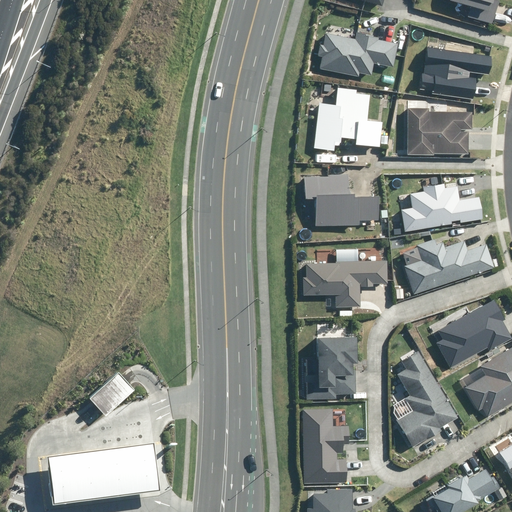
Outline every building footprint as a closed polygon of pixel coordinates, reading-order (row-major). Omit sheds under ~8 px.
[(353,0),(378,8),(380,0),(353,0)] [(445,0),(464,4),(462,15),(488,21),(492,1),(489,0),(445,0)] [(395,40),(357,33),(356,37),(325,31),(322,44),(318,43),(316,55),(321,56),(318,68),(356,75),(357,70),(370,73),(372,64),(390,67),(395,40)] [(487,56),(425,47),(419,91),(469,98),(473,72),(485,74),(487,56)] [(332,105),(314,103),(311,148),(316,148),(315,162),(331,163),(332,145),(338,145),(339,137),(350,138),(350,144),(377,145),(378,122),(363,121),(365,94),(353,93),(354,87),(333,86),(332,105)] [(469,112),(405,108),(403,153),(464,156),(465,133),(465,130),(468,130),(469,112)] [(346,174),(302,174),(302,198),(312,198),(312,226),(356,225),(356,221),(374,221),(374,195),(346,195),(346,174)] [(423,190),(405,193),(408,208),(399,209),(402,230),(477,218),(473,190),(453,193),(452,183),(422,188),(423,190)] [(397,250),(411,293),(488,268),(480,243),(461,249),(458,241),(436,248),(433,238),(397,250)] [(382,261),(304,263),(304,277),(299,277),(299,296),(329,295),(329,308),(357,307),(357,286),(369,286),(369,283),(383,282),(382,261)] [(489,299),(435,329),(441,338),(433,342),(447,368),(452,365),(454,368),(510,338),(489,299)] [(350,334),(311,335),(312,385),(321,385),(321,398),(335,398),(335,392),(354,392),(353,372),(344,372),(344,362),(350,362),(350,334)] [(483,374),(464,385),(482,417),(511,399),(511,344),(477,364),(483,374)] [(457,417),(415,350),(399,360),(404,367),(393,374),(407,395),(402,398),(409,409),(393,419),(410,446),(457,417)] [(124,378),(118,371),(89,397),(95,404),(106,416),(135,390),(124,378)] [(336,409),(303,410),(307,481),(344,479),(342,444),(350,444),(349,426),(337,426),(336,409)] [(511,441),(497,451),(511,476),(511,441)] [(47,457),(53,505),(161,491),(155,443),(47,457)] [(453,475),(441,482),(443,487),(426,497),(435,511),(456,511),(498,486),(486,466),(468,477),(465,473),(455,479),(453,475)] [(349,511),(349,492),(309,492),(309,511),(349,511)]
